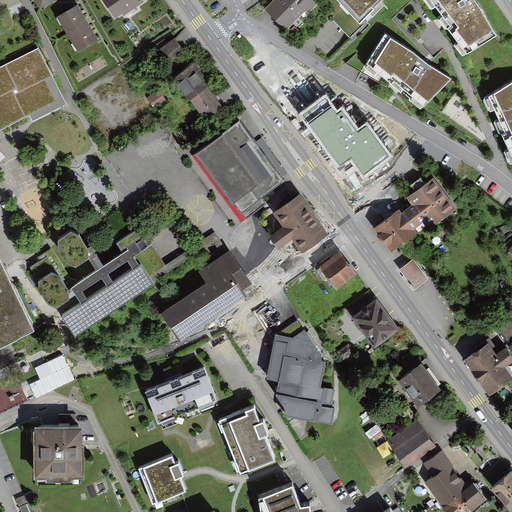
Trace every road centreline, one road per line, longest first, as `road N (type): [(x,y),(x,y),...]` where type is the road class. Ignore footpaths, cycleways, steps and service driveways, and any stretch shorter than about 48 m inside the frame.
road 1 (secondary): [(210,38),(511,447)]
road 2 (residential): [(511,188),(238,17)]
road 3 (unknown): [(257,392),(203,420),(214,478),(255,477),(299,455)]
road 4 (residential): [(334,511),(221,337)]
